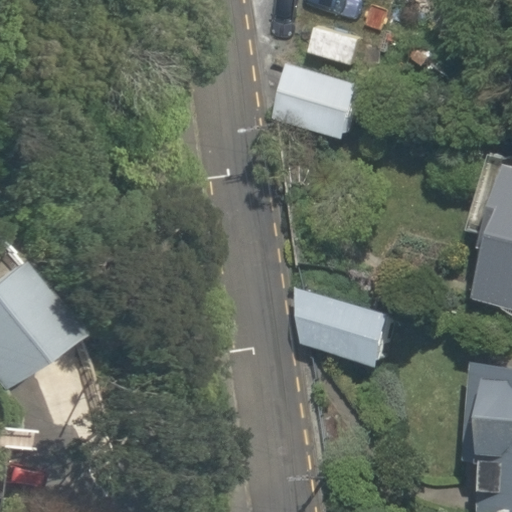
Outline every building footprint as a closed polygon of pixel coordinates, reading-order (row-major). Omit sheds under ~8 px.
[(378,30),(311,24),(308,59),(374,65),(378,30)] [(366,82),(288,63),(274,119),(353,138),(366,82)] [(511,195),(479,309),(511,318),(511,195)] [(0,395),(70,343),(6,258),(0,262),(0,395)] [(400,307),(301,298),(297,349),(396,357),(400,307)] [(511,511),(511,366),(479,364),(469,463),(482,465),(477,511),(511,511)]
